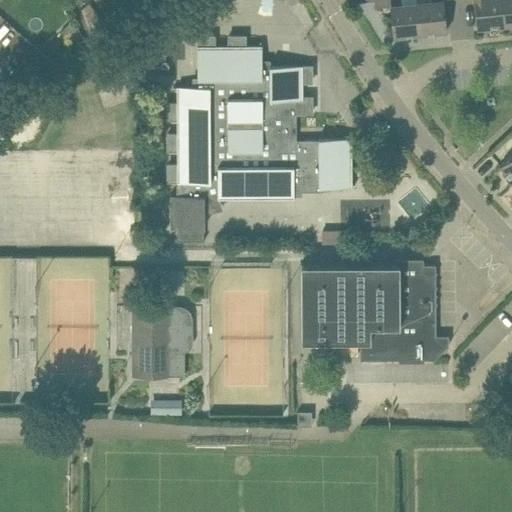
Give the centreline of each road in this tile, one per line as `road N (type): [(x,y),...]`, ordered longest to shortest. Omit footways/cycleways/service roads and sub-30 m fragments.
road 1 (residential): [(511,240),(397,105)]
road 2 (residential): [(397,105),(328,0)]
road 3 (residential): [(397,105),(426,81),(511,60)]
